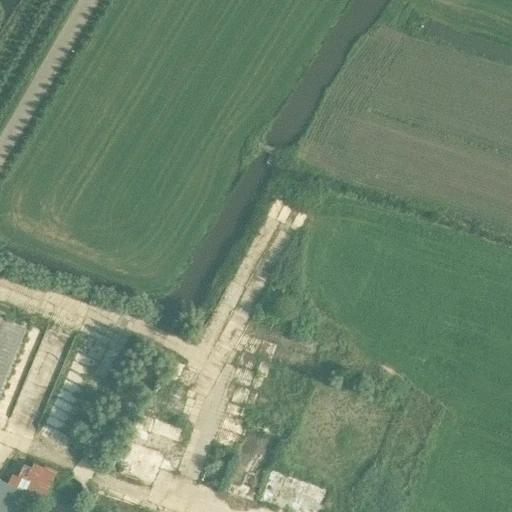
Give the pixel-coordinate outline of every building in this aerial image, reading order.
[(247,331),(275,255),(243,243),(215,320),(247,331)] [(0,398),(29,330),(0,318),(0,398)] [(177,451),(186,428),(136,409),(114,469),(171,490),(184,454),(177,451)] [(216,444),(237,456),(251,429),(230,417),(216,444)] [(6,486),(30,497),(42,503),(57,472),(44,466),(44,467),(33,462),(31,467),(23,463),(17,476),(12,473),(6,486)] [(286,511),(320,511),(329,488),(271,466),(258,501),(286,511)] [(0,511),(23,511),(30,497),(6,486),(7,486),(1,498),(0,497),(0,511)] [(253,503),(249,511),(274,511),(275,511),(253,503)]
